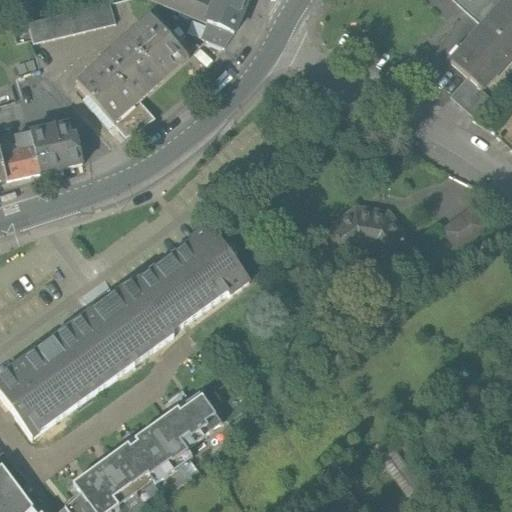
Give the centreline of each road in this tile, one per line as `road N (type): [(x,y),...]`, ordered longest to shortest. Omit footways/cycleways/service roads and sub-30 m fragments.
road 1 (secondary): [(0,226),(178,148),(268,55)]
road 2 (residential): [(268,55),(437,124),(511,190)]
